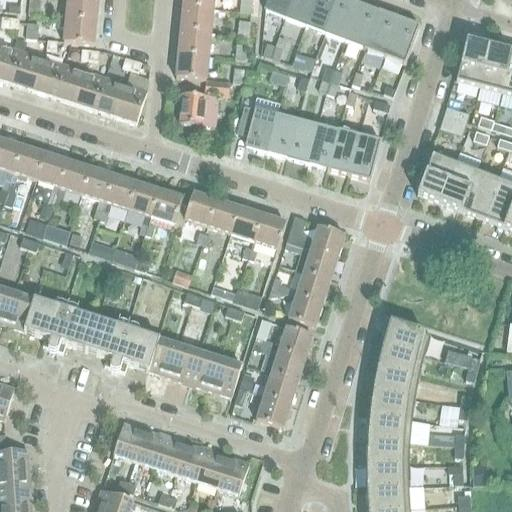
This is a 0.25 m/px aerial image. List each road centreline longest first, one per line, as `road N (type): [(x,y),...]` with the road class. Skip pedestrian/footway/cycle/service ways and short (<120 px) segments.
road 1 (residential): [(382,227),(302,464)]
road 2 (residential): [(382,227),(152,152)]
road 3 (residential): [(302,464),(129,406),(71,402)]
road 4 (residential): [(453,5),(382,227)]
road 5 (residential): [(152,152),(0,102)]
road 6 (residential): [(152,152),(166,0)]
road 7 (residential): [(511,276),(382,227)]
